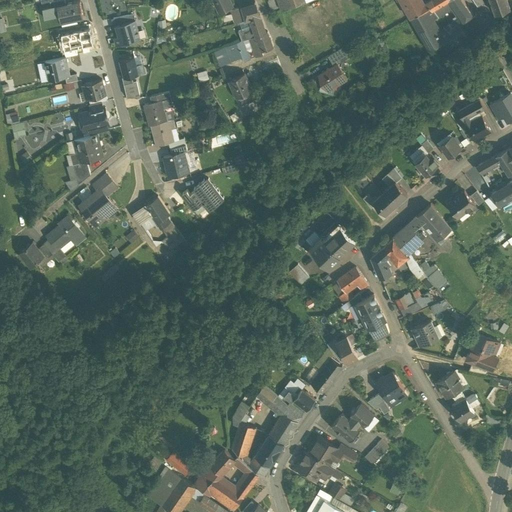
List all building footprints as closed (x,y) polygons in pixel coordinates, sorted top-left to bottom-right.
[(214,0),(219,11),(232,4),(229,0),(214,0)] [(278,0),(270,0),(268,1),(271,10),(281,7),(278,0)] [(278,0),(281,7),(281,9),(306,0),(278,0)] [(423,0),(414,0),(404,6),(407,11),(424,2),(423,0)] [(433,0),(428,0),(425,2),(428,7),(430,6),(433,9),(434,9),(438,7),(433,0)] [(449,0),(438,7),(434,9),(438,16),(456,6),(451,0),(449,0)] [(461,0),(451,0),(456,6),(465,20),(472,15),(461,0)] [(507,0),(490,0),(491,1),(488,2),(490,8),(493,7),(496,14),(510,9),(507,0)] [(65,5),(57,6),(59,16),(61,22),(84,17),(80,2),(65,5)] [(260,15),(259,15),(255,2),(241,6),(243,13),(245,20),(251,18),(254,26),(247,28),(248,32),(264,27),(260,15)] [(424,2),(407,11),(411,17),(425,9),(428,7),(425,2),(424,2)] [(51,8),(42,10),(44,19),(59,16),(57,6),(51,8)] [(411,17),(410,18),(429,50),(443,42),(444,41),(440,34),(425,9),(411,17)] [(243,13),(236,15),(238,22),(245,20),(243,13)] [(134,14),(113,18),(115,25),(135,20),(134,14)] [(114,37),(116,45),(124,43),(124,45),(141,40),(135,20),(115,25),(118,36),(114,37)] [(458,23),(440,34),(444,41),(443,42),(447,48),(466,37),(458,23)] [(247,28),(238,31),(242,41),(249,38),(266,33),(264,27),(248,32),(247,28)] [(90,30),(61,36),(65,51),(76,49),(94,45),(90,30)] [(266,33),(249,38),(250,42),(256,57),(263,54),(262,51),(273,47),(268,32),(266,33)] [(237,43),(225,47),(230,61),(242,56),(238,46),(237,43)] [(244,44),(238,46),(242,56),(244,61),(250,59),(244,44)] [(225,47),(215,51),(220,65),(230,61),(225,47)] [(343,47),(328,57),(333,66),(337,64),(337,65),(349,57),(343,47)] [(78,55),(76,49),(65,51),(66,57),(78,55)] [(134,56),(119,60),(124,77),(124,78),(131,76),(144,73),(141,64),(136,65),(134,56)] [(66,57),(45,62),(49,81),(65,77),(70,76),(70,75),(66,57)] [(333,66),(319,75),(322,81),(321,84),(336,88),(337,83),(339,81),(342,82),(346,79),(337,65),(337,64),(333,66)] [(245,73),(229,80),(236,97),(239,96),(241,99),(252,94),(250,90),(252,89),(245,73)] [(77,74),(70,75),(70,76),(65,77),(66,83),(78,81),(77,74)] [(131,76),(124,78),(124,77),(122,78),(124,84),(133,82),(131,76)] [(102,80),(82,85),(84,92),(87,91),(89,99),(96,97),(106,95),(102,80)] [(133,82),(124,84),(127,97),(140,97),(136,81),(133,82)] [(163,93),(151,96),(153,102),(161,99),(161,100),(164,99),(163,93)] [(266,102),(262,93),(256,96),(257,99),(260,106),(266,102)] [(507,123),(511,120),(511,95),(511,93),(490,105),(498,121),(505,117),(507,123)] [(106,95),(96,97),(98,103),(101,102),(108,100),(106,95)] [(153,102),(144,104),(150,124),(152,124),(167,120),(165,112),(161,100),(161,99),(153,102)] [(257,99),(241,107),(245,115),(260,106),(257,99)] [(479,100),(459,111),(467,124),(482,116),(487,113),(479,100)] [(98,103),(90,105),(91,111),(103,108),(101,102),(98,103)] [(91,111),(81,113),(84,123),(88,122),(90,128),(107,124),(108,123),(104,108),(91,111)] [(6,113),(8,122),(20,119),(18,110),(6,113)] [(59,134),(69,128),(60,112),(36,126),(39,130),(35,132),(37,136),(34,138),(32,134),(25,138),(30,147),(38,143),(41,149),(61,138),(59,134)] [(482,116),(467,124),(475,140),(491,132),(482,116)] [(167,120),(152,124),(157,144),(169,141),(174,140),(174,139),(171,127),(169,119),(167,120)] [(14,123),(16,135),(26,133),(25,121),(14,123)] [(107,124),(90,128),(92,134),(97,133),(109,129),(107,124)] [(92,134),(75,139),(81,161),(87,159),(103,155),(97,133),(92,134)] [(452,136),(439,146),(449,159),(461,150),(452,136)] [(178,137),(174,139),(174,140),(169,141),(171,147),(180,145),(180,144),(178,137)] [(434,150),(427,141),(421,145),(428,154),(434,150)] [(180,144),(180,145),(171,147),(168,148),(170,153),(164,155),(169,175),(190,170),(188,162),(187,162),(184,151),(188,149),(186,143),(180,144)] [(511,152),(510,149),(496,156),(501,163),(509,177),(511,174),(511,152)] [(21,153),(24,161),(32,157),(29,150),(21,153)] [(426,155),(415,164),(426,177),(439,166),(434,160),(432,162),(426,155)] [(496,156),(490,159),(495,167),(501,163),(496,156)] [(87,159),(81,161),(74,163),(79,182),(91,173),(87,159)] [(252,159),(222,167),(224,173),(254,165),(252,159)] [(488,160),(477,167),(481,174),(484,172),(492,168),(488,160)] [(394,169),(382,180),(387,185),(388,185),(390,187),(396,181),(397,183),(402,178),(394,169)] [(489,182),(484,172),(481,174),(486,184),(489,182)] [(107,173),(94,183),(98,189),(101,187),(106,194),(117,185),(107,173)] [(195,186),(196,188),(208,203),(211,207),(224,197),(212,182),(209,185),(206,180),(205,179),(195,186)] [(390,187),(383,193),(394,206),(407,194),(397,183),(396,181),(390,187)] [(511,182),(505,187),(504,184),(498,187),(500,190),(492,194),(499,206),(511,198),(511,182)] [(98,189),(80,204),(96,223),(117,206),(106,194),(101,187),(98,189)] [(196,188),(190,192),(187,188),(183,192),(195,207),(198,211),(208,203),(196,188)] [(464,191),(448,204),(458,217),(475,205),(464,191)] [(484,201),(476,191),(470,196),(478,206),(484,201)] [(374,201),(373,202),(376,204),(385,214),(394,206),(383,193),(374,201)] [(170,212),(158,194),(146,203),(153,213),(158,220),(167,214),(170,212)] [(374,201),(368,194),(363,198),(371,208),(376,204),(373,202),(374,201)] [(146,203),(134,211),(141,221),(153,213),(146,203)] [(430,205),(417,216),(423,223),(422,223),(431,233),(445,221),(430,205)] [(61,223),(47,233),(49,236),(57,245),(70,235),(76,242),(86,234),(69,213),(60,221),(61,223)] [(167,214),(158,220),(162,226),(171,219),(167,214)] [(417,216),(393,237),(407,254),(422,241),(412,231),(422,223),(423,223),(417,216)] [(171,219),(162,226),(168,235),(177,228),(171,219)] [(445,221),(431,233),(437,240),(451,228),(445,221)] [(341,226),(325,240),(324,238),(320,242),(318,239),(314,243),(316,246),(313,249),(329,266),(355,241),(341,226)] [(135,228),(128,234),(133,240),(140,235),(135,228)] [(177,228),(168,235),(163,239),(170,249),(185,238),(177,228)] [(503,232),(494,238),(497,241),(505,236),(503,232)] [(57,245),(49,236),(45,240),(52,249),(57,245)] [(407,254),(393,237),(383,246),(390,254),(390,255),(394,260),(397,265),(406,259),(410,255),(409,255),(407,254)] [(38,246),(33,239),(20,250),(31,264),(40,257),(44,253),(38,246)] [(52,249),(45,240),(40,244),(48,254),(53,251),(52,249)] [(48,254),(40,244),(38,246),(44,253),(40,257),(42,259),(48,254)] [(383,246),(373,255),(372,257),(372,258),(372,259),(380,278),(392,272),(389,265),(391,263),(390,263),(386,258),(390,255),(390,254),(383,246)] [(419,266),(410,255),(406,259),(408,260),(410,267),(418,276),(424,272),(419,266)] [(107,281),(124,269),(118,261),(101,273),(107,281)] [(425,261),(419,266),(424,272),(428,277),(434,272),(425,261)] [(301,285),(309,278),(298,266),(290,273),(301,285)] [(356,266),(337,280),(345,291),(357,283),(364,277),(356,266)] [(424,272),(418,276),(422,281),(428,277),(424,272)] [(364,277),(357,283),(362,290),(369,285),(364,277)] [(359,292),(348,301),(350,306),(357,303),(356,302),(363,299),(359,292)] [(428,292),(416,297),(418,301),(422,308),(435,302),(428,292)] [(363,299),(356,302),(357,303),(363,315),(380,307),(374,294),(363,299)] [(404,295),(396,299),(401,309),(415,303),(412,296),(406,299),(404,295)] [(449,303),(445,298),(439,301),(445,307),(449,303)] [(415,303),(401,309),(404,316),(422,308),(418,301),(415,303)] [(380,307),(363,315),(369,328),(370,328),(386,320),(380,307)] [(431,318),(412,327),(421,345),(436,337),(432,328),(435,326),(431,318)] [(386,320),(370,328),(375,339),(389,333),(386,320)] [(500,342),(479,332),(467,357),(473,360),(489,367),(492,368),(498,356),(495,355),(500,342)] [(358,355),(347,335),(337,340),(341,346),(347,358),(348,360),(358,355)] [(341,346),(333,351),(341,361),(347,358),(341,346)] [(342,365),(330,356),(328,358),(320,369),(332,377),(342,365)] [(489,367),(473,360),(469,368),(486,373),(489,367)] [(161,366),(157,361),(153,366),(157,370),(161,366)] [(332,377),(320,369),(312,379),(310,382),(322,391),(332,377)] [(404,387),(393,370),(376,381),(387,398),(394,393),(404,387)] [(456,378),(451,370),(437,379),(447,395),(464,385),(458,376),(456,378)] [(312,379),(307,376),(304,381),(309,384),(310,382),(312,379)] [(282,399),(264,384),(257,394),(282,416),(285,412),(298,421),(304,413),(291,402),(290,401),(288,404),(282,399)] [(464,385),(447,395),(450,400),(467,390),(464,385)] [(404,387),(394,393),(399,400),(408,394),(404,387)] [(316,399),(302,389),(297,396),(293,400),(306,409),(307,410),(316,399)] [(289,390),(282,399),(288,404),(290,401),(291,402),(293,400),(297,396),(289,390)] [(390,409),(380,392),(368,400),(376,408),(380,406),(384,413),(390,409)] [(394,393),(387,398),(391,405),(399,400),(394,393)] [(476,393),(472,394),(467,397),(472,405),(481,400),(476,393)] [(467,397),(452,405),(460,419),(475,410),(472,405),(467,397)] [(306,409),(293,400),(291,402),(304,413),(306,409)] [(361,402),(350,414),(352,416),(361,424),(363,426),(375,414),(361,402)] [(244,414),(237,410),(233,418),(233,425),(238,427),(239,422),(244,414)] [(282,416),(271,434),(284,443),(298,421),(285,412),(282,416)] [(352,416),(349,419),(342,413),(331,425),(341,434),(341,433),(350,441),(360,430),(358,427),(361,424),(352,416)] [(503,418),(486,415),(486,422),(501,424),(503,418)] [(251,460),(244,453),(249,441),(251,441),(255,427),(239,422),(238,427),(231,448),(255,469),(257,466),(251,460)] [(269,433),(256,453),(270,465),(284,443),(271,434),(269,433)] [(319,437),(309,453),(329,465),(333,458),(337,461),(341,454),(343,452),(339,449),(319,437)] [(381,439),(365,457),(373,465),(389,447),(381,439)] [(357,454),(342,444),(339,449),(343,452),(341,454),(352,461),(357,454)] [(235,458),(225,449),(210,466),(221,475),(234,460),(236,458),(235,458)] [(174,451),(167,459),(186,475),(192,467),(174,451)] [(309,453),(308,452),(297,468),(315,480),(319,475),(325,479),(332,468),(329,465),(309,453)] [(270,465),(256,453),(251,460),(257,466),(258,468),(257,471),(263,476),(270,465)] [(251,467),(238,456),(235,458),(236,458),(234,460),(248,471),(251,467)] [(166,465),(146,493),(173,511),(177,511),(180,509),(190,494),(196,486),(166,465)] [(221,475),(210,466),(205,471),(218,482),(220,480),(218,479),(221,475)] [(259,475),(251,467),(248,471),(246,478),(253,484),(259,475)] [(218,482),(205,471),(195,484),(210,495),(212,492),(235,509),(243,497),(236,492),(220,480),(218,482)] [(253,484),(246,478),(236,492),(243,497),(253,484)] [(346,491),(335,484),(333,489),(343,495),(346,491)] [(205,492),(196,486),(190,494),(200,500),(204,494),(205,492)] [(333,489),(332,489),(329,495),(339,501),(342,496),(343,495),(333,489)] [(357,511),(320,490),(306,511),(357,511)] [(229,511),(204,494),(200,500),(215,511),(229,511)] [(350,501),(342,496),(339,501),(347,505),(350,501)] [(251,511),(257,506),(252,501),(243,511),(251,511)]
